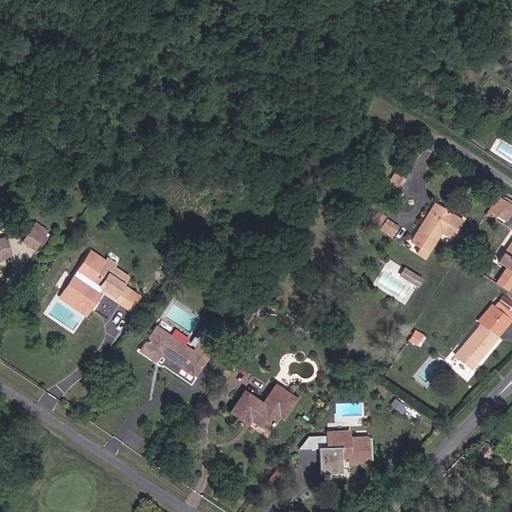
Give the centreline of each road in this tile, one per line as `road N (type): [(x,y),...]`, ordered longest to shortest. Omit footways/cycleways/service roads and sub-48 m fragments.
road 1 (unclassified): [(0,385),(190,511)]
road 2 (residential): [(387,511),(511,378)]
